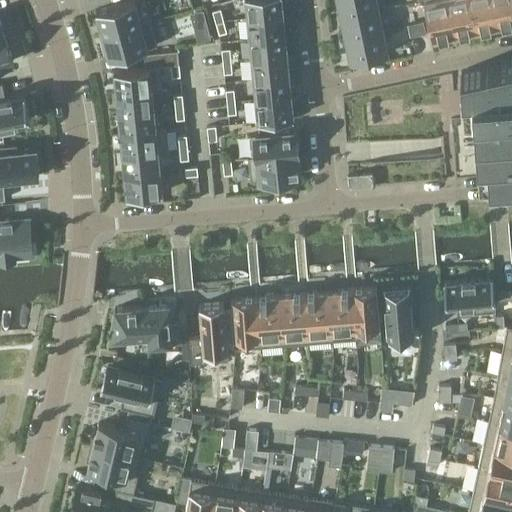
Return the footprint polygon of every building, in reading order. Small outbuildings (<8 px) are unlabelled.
[(151,20),(150,20),(141,22),(134,0),(131,0),(96,10),(103,34),(151,20)] [(245,0),(247,17),(284,14),(282,0),(245,0)] [(338,0),(342,17),(378,9),(375,0),(338,0)] [(455,34),(447,0),(424,0),(433,39),(455,34)] [(469,0),(447,0),(455,34),(476,29),(469,0)] [(469,0),(476,29),(498,25),(492,0),(469,0)] [(511,0),(492,0),(498,25),(511,21),(511,0)] [(213,10),(216,22),(224,20),(220,8),(213,10)] [(342,17),(347,38),(382,30),(378,9),(342,17)] [(284,14),(247,17),(249,38),(286,34),(284,14)] [(109,58),(157,45),(151,20),(103,34),(109,58)] [(227,31),(224,20),(216,22),(219,33),(227,31)] [(424,20),(416,22),(418,34),(426,32),(424,20)] [(408,24),(410,35),(418,34),(416,22),(408,24)] [(387,53),(382,30),(347,38),(351,60),(387,53)] [(286,34),(249,38),(251,58),(288,54),(286,34)] [(0,64),(13,60),(6,37),(0,38),(0,64)] [(222,49),(223,61),(231,60),(230,48),(222,49)] [(171,64),(179,63),(178,49),(144,52),(145,67),(160,65),(171,64)] [(288,54),(251,58),(252,66),(253,78),(290,74),(288,54)] [(232,72),(231,60),(223,61),(224,73),(232,72)] [(511,60),(461,71),(463,91),(473,90),(478,155),(488,154),(490,176),(511,173),(511,60)] [(171,64),(172,76),(181,75),(179,63),(171,64)] [(162,87),(160,65),(145,67),(114,70),(116,92),(162,87)] [(255,98),(292,95),(290,74),(253,78),(255,95),(255,98)] [(118,113),(154,109),(152,90),(162,88),(162,87),(116,92),(118,113)] [(226,89),(227,101),(235,100),(234,88),(226,89)] [(0,124),(30,119),(25,93),(0,98),(0,124)] [(174,95),(175,107),(184,106),(182,94),(174,95)] [(292,95),(255,98),(258,121),(294,117),(292,95)] [(236,112),(235,100),(227,101),(228,113),(236,112)] [(185,118),(184,106),(175,107),(177,119),(185,118)] [(166,127),(156,128),(154,109),(118,113),(120,133),(166,128),(166,127)] [(209,140),(217,139),(216,125),(207,126),(209,140)] [(122,153),(168,149),(166,128),(120,133),(122,153)] [(295,130),(251,134),(253,156),(248,156),(248,157),(298,152),(295,130)] [(178,135),(180,147),(188,146),(187,134),(178,135)] [(0,198),(5,198),(3,179),(39,176),(39,172),(38,163),(37,159),(38,159),(37,150),(36,146),(18,148),(17,143),(0,144),(0,198)] [(189,158),(188,146),(180,147),(181,159),(189,158)] [(168,149),(122,153),(124,173),(160,170),(158,150),(168,149)] [(300,175),(298,152),(248,157),(250,180),(273,177),(274,185),(288,184),(287,176),(300,175)] [(233,173),(231,159),(223,160),(224,174),(233,173)] [(185,167),(186,175),(198,174),(197,166),(185,167)] [(160,170),(124,173),(126,196),(163,192),(160,170)] [(373,172),(349,175),(349,186),(373,185),(373,172)] [(0,258),(16,257),(16,256),(33,255),(29,217),(0,219),(0,258)] [(495,311),(495,301),(493,277),(445,281),(447,304),(473,302),(473,313),(495,311)] [(381,336),(377,286),(352,288),(356,338),(381,336)] [(385,289),(389,337),(413,335),(409,287),(385,289)] [(352,288),(328,290),(332,340),(356,338),(352,288)] [(332,340),(328,290),(304,292),(308,342),(332,340)] [(304,292),(280,294),(284,344),(308,342),(304,292)] [(280,294),(256,296),(260,346),(284,344),(280,294)] [(260,346),(256,296),(231,298),(235,348),(260,346)] [(203,336),(189,337),(192,363),(206,361),(205,351),(228,350),(224,302),(200,304),(203,336)] [(170,303),(147,305),(150,345),(182,342),(181,322),(171,323),(170,303)] [(115,307),(109,338),(148,335),(149,345),(150,345),(147,305),(115,307)] [(504,313),(496,314),(496,326),(505,326),(504,313)] [(446,323),(446,331),(459,330),(458,322),(446,323)] [(502,350),(511,351),(511,327),(507,326),(502,350)] [(444,343),(444,351),(456,350),(456,342),(444,343)] [(444,351),(445,359),(457,358),(457,350),(444,351)] [(511,351),(502,350),(498,373),(511,376),(511,351)] [(139,360),(137,368),(149,371),(151,363),(139,360)] [(120,368),(108,366),(102,388),(124,393),(121,406),(153,414),(162,378),(120,368)] [(179,370),(177,378),(189,381),(190,372),(179,370)] [(494,396),(511,399),(511,376),(498,373),(494,396)] [(246,379),(246,387),(258,389),(259,380),(246,379)] [(259,380),(258,389),(270,390),(271,382),(259,380)] [(295,384),(294,392),(306,393),(307,385),(295,384)] [(439,384),(439,392),(451,392),(451,384),(439,384)] [(307,385),(306,393),(319,395),(319,386),(307,385)] [(344,389),(343,397),(355,398),(356,390),(344,389)] [(356,390),(355,398),(367,399),(368,391),(356,390)] [(439,392),(439,400),(451,400),(451,392),(439,392)] [(381,393),(380,401),(393,402),(394,394),(381,393)] [(511,399),(494,396),(489,419),(511,423),(511,399)] [(193,412),(192,420),(204,422),(205,413),(193,412)] [(94,428),(90,444),(142,457),(150,422),(127,416),(124,428),(99,422),(97,429),(94,428)] [(180,417),(178,428),(189,430),(192,419),(180,417)] [(511,423),(489,419),(484,442),(511,448),(511,423)] [(433,423),(431,431),(443,433),(445,425),(433,423)] [(295,448),(307,450),(309,439),(297,437),(295,448)] [(328,464),(341,465),(344,441),(331,439),(328,464)] [(511,448),(484,442),(479,466),(511,472),(511,448)] [(379,470),(382,444),(369,443),(367,468),(379,470)] [(134,492),(142,457),(90,444),(86,460),(90,461),(88,468),(113,474),(110,486),(134,492)] [(395,446),(382,444),(379,470),(392,471),(395,446)] [(233,446),(232,454),(244,456),(245,447),(233,446)] [(430,447),(428,455),(440,457),(442,449),(430,447)] [(257,449),(256,457),(268,458),(269,450),(257,449)] [(269,450),(268,458),(280,460),(281,451),(269,450)] [(428,455),(427,462),(439,465),(440,457),(428,455)] [(473,489),(511,497),(511,472),(479,466),(473,489)] [(210,511),(216,482),(191,478),(185,511),(210,511)] [(235,511),(239,486),(216,482),(210,511),(235,511)] [(102,491),(82,486),(81,494),(76,493),(71,511),(123,511),(124,508),(140,511),(151,511),(155,497),(117,488),(115,496),(102,493),(102,491)] [(259,511),(263,490),(239,486),(235,511),(259,511)] [(511,511),(511,497),(473,489),(468,511),(511,511)] [(283,511),(287,494),(263,490),(259,511),(283,511)] [(416,493),(414,502),(426,504),(428,496),(416,493)] [(287,494),(283,511),(308,511),(310,498),(287,494)] [(310,498),(308,511),(333,511),(335,502),(310,498)] [(373,511),(374,506),(350,503),(348,511),(373,511)] [(416,503),(414,511),(433,511),(434,507),(416,503)]
